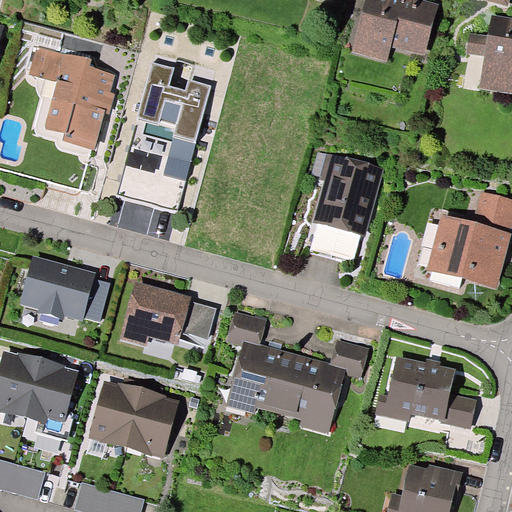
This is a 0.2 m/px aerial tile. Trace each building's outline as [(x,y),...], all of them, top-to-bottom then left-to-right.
[(421,54),(432,13),(385,0),(368,0),(354,51),(383,59),(387,45),(421,54)] [(511,34),(490,30),(482,77),(501,79),(499,89),(501,90),(501,89),(511,90),(511,34)] [(84,74),(86,67),(64,61),(62,68),(40,62),(35,63),(32,67),(30,75),(31,78),(33,81),(57,88),(47,126),(47,129),(48,131),(51,134),(64,138),(64,142),(67,146),(83,151),(88,150),(91,147),(100,116),(103,115),(106,112),(108,109),(109,106),(108,101),(105,97),(108,87),(107,84),(106,81),(103,79),(84,74)] [(173,69),(152,63),(139,117),(177,126),(175,135),(195,141),(209,86),(189,81),(186,91),(168,87),(173,69)] [(308,255),(351,266),(376,174),(333,162),(308,255)] [(462,274),(491,282),(510,212),(511,207),(494,202),(494,200),(484,198),(474,233),(444,225),(436,254),(424,251),(416,280),(457,291),(462,274)] [(61,316),(80,321),(91,280),(32,264),(21,305),(40,310),(38,316),(59,322),(61,316)] [(125,330),(174,343),(184,305),(136,292),(125,330)] [(257,343),(261,326),(234,319),(228,343),(247,348),(249,341),(257,343)] [(364,354),(337,347),(332,364),(340,366),(338,373),(357,378),(364,354)] [(250,405),(278,412),(292,363),(264,355),(262,361),(244,356),(233,394),(252,399),(250,405)] [(5,415),(24,420),(39,365),(20,359),(19,364),(2,360),(0,365),(0,408),(6,410),(5,415)] [(337,381),(336,381),(318,376),(319,370),(292,363),(278,412),(306,420),(307,414),(326,420),(337,381)] [(62,425),(74,379),(57,375),(58,370),(39,365),(24,420),(43,425),(45,420),(62,425)] [(473,405),(446,399),(451,377),(395,365),(386,409),(440,421),(440,424),(467,430),(473,405)] [(106,445),(125,450),(140,395),(120,389),(119,394),(102,390),(90,435),(107,440),(106,445)] [(145,450),(162,455),(175,409),(158,405),(159,400),(140,395),(125,450),(144,455),(145,450)] [(23,471),(5,466),(0,481),(0,488),(17,493),(23,471)] [(446,511),(451,492),(453,493),(457,478),(429,470),(427,478),(408,473),(398,511),(446,511)] [(42,476),(23,471),(17,493),(36,498),(42,476)] [(89,511),(96,491),(81,487),(74,509),(86,511),(89,511)] [(106,511),(111,495),(96,491),(89,511),(106,511)] [(122,511),(126,499),(111,495),(106,511),(122,511)] [(138,511),(141,503),(126,499),(122,511),(138,511)]
